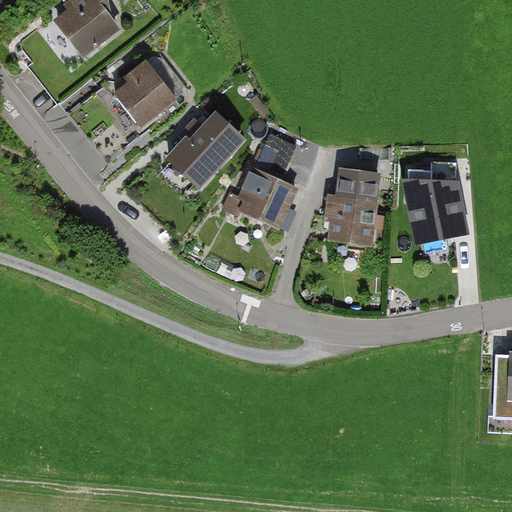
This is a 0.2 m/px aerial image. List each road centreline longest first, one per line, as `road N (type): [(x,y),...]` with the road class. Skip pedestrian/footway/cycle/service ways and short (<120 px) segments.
road 1 (unclassified): [(0,86),(100,215),(154,261),(215,297),(307,327),(384,334),(511,309)]
road 2 (track): [(0,260),(249,355),(316,353),(336,346),(338,332)]
road 3 (track): [(293,511),(0,479)]
